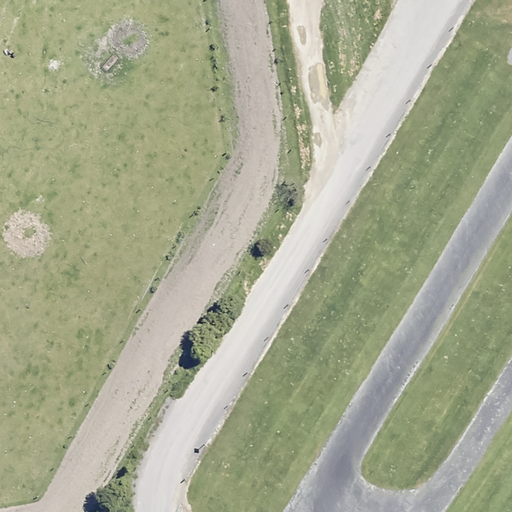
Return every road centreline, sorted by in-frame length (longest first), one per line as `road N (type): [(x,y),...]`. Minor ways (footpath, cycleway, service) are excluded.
road 1 (residential): [(430,0),(179,417),(155,480),(156,511)]
road 2 (track): [(240,0),(259,151),(50,511)]
